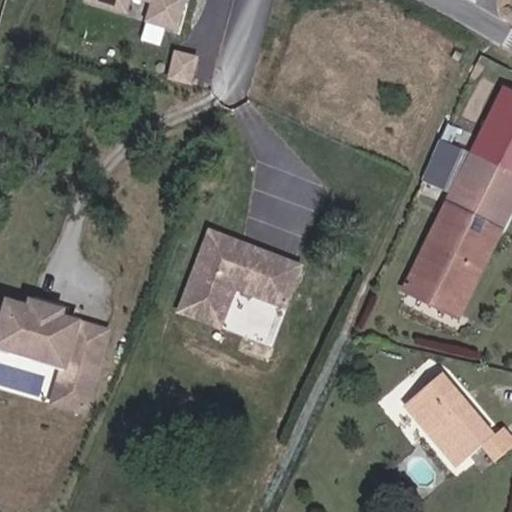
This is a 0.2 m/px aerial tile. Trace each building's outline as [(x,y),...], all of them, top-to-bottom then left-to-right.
[(82,0),(119,10),(121,0),(147,0),(142,18),(174,28),(182,0),(82,0)] [(188,57),(172,52),(165,77),(181,82),(188,57)] [(511,89),(502,84),(444,201),(448,203),(413,273),(462,298),(497,227),(500,229),(511,205),(511,89)] [(431,156),(450,165),(461,140),(441,132),(431,156)] [(450,165),(431,156),(418,182),(439,192),(450,165)] [(304,267),(215,232),(184,309),(227,326),(246,278),(292,296),(304,267)] [(455,312),(462,298),(413,273),(406,287),(455,312)] [(14,307),(0,303),(0,345),(52,359),(41,400),(71,408),(92,331),(51,320),(55,305),(23,297),(14,307)] [(498,433),(443,370),(404,405),(459,468),(487,443),(500,458),(511,447),(511,433),(506,426),(498,433)]
